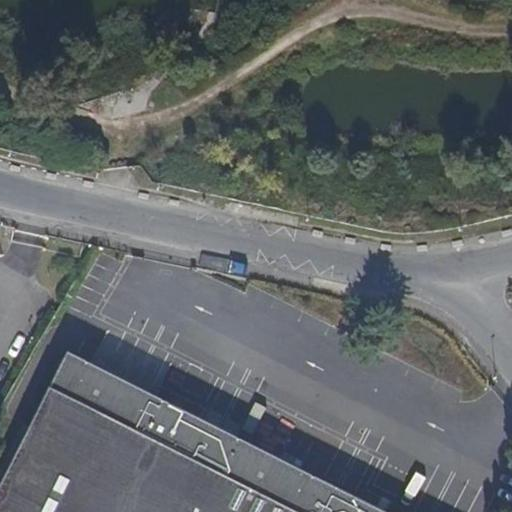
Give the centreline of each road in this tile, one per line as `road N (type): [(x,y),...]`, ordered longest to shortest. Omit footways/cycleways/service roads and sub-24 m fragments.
road 1 (track): [(0,87),(94,120),(131,117),(180,106),(327,19),(375,15),(511,34)]
road 2 (unclassified): [(234,236),(0,186)]
road 3 (unclassified): [(467,288),(310,252)]
